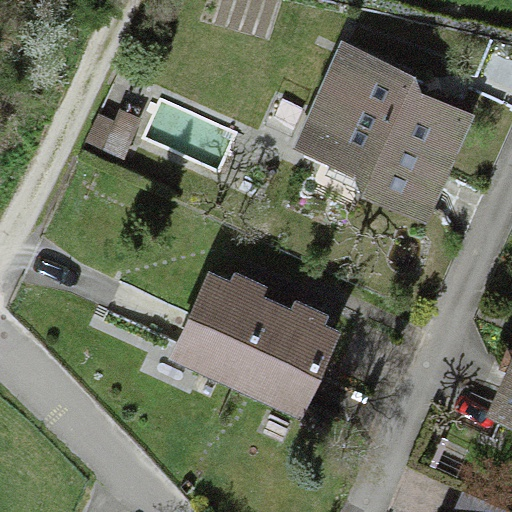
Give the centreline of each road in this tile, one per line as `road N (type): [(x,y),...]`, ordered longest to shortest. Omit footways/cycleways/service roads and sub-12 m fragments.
road 1 (residential): [(378,511),(511,219)]
road 2 (track): [(0,276),(50,202),(139,0)]
road 3 (residential): [(0,354),(159,511)]
